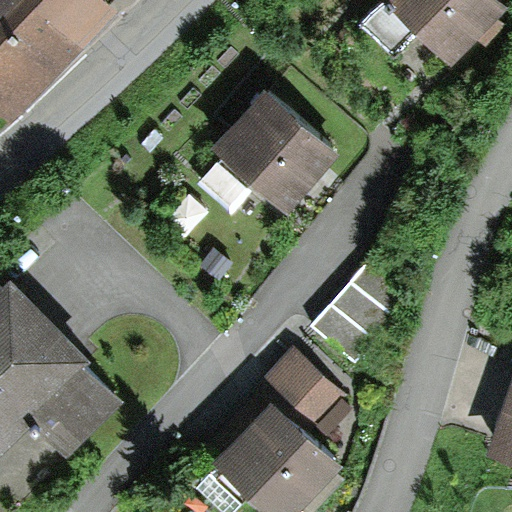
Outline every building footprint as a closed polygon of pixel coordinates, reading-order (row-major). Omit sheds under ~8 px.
[(112,15),(96,0),(0,0),(0,115),(7,123),(112,15)] [(491,4),(487,0),(393,0),(446,51),(491,4)] [(322,160),(262,103),(219,149),(279,205),(322,160)] [(365,263),(316,321),(355,354),(404,296),(365,263)] [(4,299),(0,303),(0,434),(9,426),(46,465),(107,407),(4,299)] [(267,409),(302,438),(337,396),(286,353),(250,395),(267,409)] [(511,392),(489,457),(511,465),(511,392)] [(267,409),(219,465),(275,511),(285,511),(329,461),(302,438),(267,409)]
